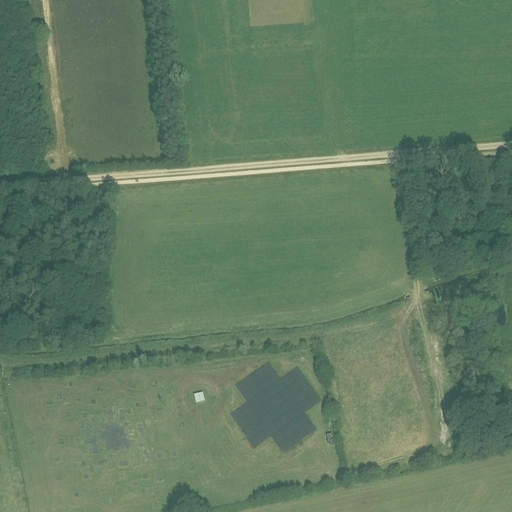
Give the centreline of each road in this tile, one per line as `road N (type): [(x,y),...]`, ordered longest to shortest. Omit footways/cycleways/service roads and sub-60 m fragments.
road 1 (track): [(0,185),(511,143)]
road 2 (track): [(48,0),(68,179)]
